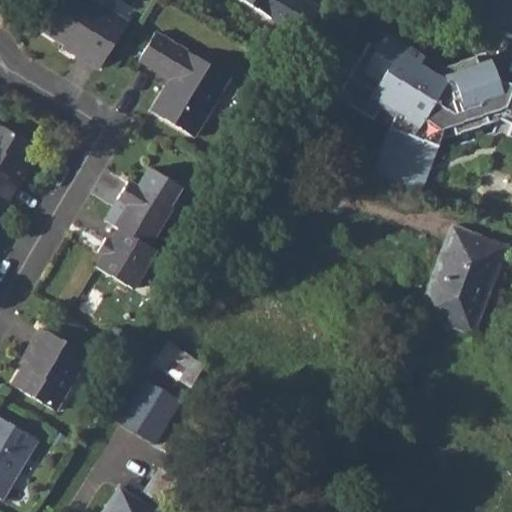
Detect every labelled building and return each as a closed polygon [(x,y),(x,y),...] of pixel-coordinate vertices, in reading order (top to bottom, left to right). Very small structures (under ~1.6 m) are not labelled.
[(64,44),(78,52),(76,55),(98,68),(126,21),(91,0),(63,0),(45,32),(64,44)] [(242,0),(303,36),(319,8),(305,0),(242,0)] [(378,27),(369,41),(378,46),(386,32),(378,27)] [(229,76),(154,31),(138,59),(170,78),(151,110),(194,136),(229,76)] [(378,46),(369,41),(342,86),(354,93),(349,102),(367,113),(369,110),(373,103),(394,115),(391,124),(371,175),(417,191),(425,168),(429,170),(440,143),(499,122),(510,93),(500,89),(496,77),(490,58),(478,62),(476,54),(443,65),(386,32),(378,46)] [(63,47),(76,55),(78,52),(64,44),(63,47)] [(476,54),(478,62),(490,58),(487,50),(476,54)] [(511,89),(511,83),(496,77),(500,89),(510,93),(511,89)] [(354,93),(342,86),(337,95),(349,102),(354,93)] [(511,93),(510,93),(499,122),(511,127),(511,93)] [(394,115),(373,103),(369,110),(391,124),(394,115)] [(0,125),(0,199),(6,203),(19,181),(16,179),(24,166),(36,146),(0,125)] [(309,153),(265,136),(248,178),(292,194),(309,153)] [(19,181),(27,168),(24,166),(16,179),(19,181)] [(127,204),(114,225),(118,228),(148,245),(171,207),(169,205),(180,186),(149,167),(137,187),(127,181),(117,198),(127,204)] [(472,335),(507,246),(451,225),(425,294),(432,296),(424,317),(472,335)] [(95,266),(132,288),(155,250),(148,245),(118,228),(110,240),(105,237),(98,250),(103,253),(95,266)] [(418,314),(424,317),(432,296),(425,294),(418,314)] [(55,410),(87,356),(40,328),(27,349),(30,352),(21,365),(10,384),(55,410)] [(19,364),(21,365),(30,352),(27,349),(19,364)] [(116,421),(154,444),(180,401),(143,378),(116,421)] [(0,498),(1,499),(37,440),(0,418),(0,498)] [(119,487),(102,511),(155,511),(156,511),(119,487)]
